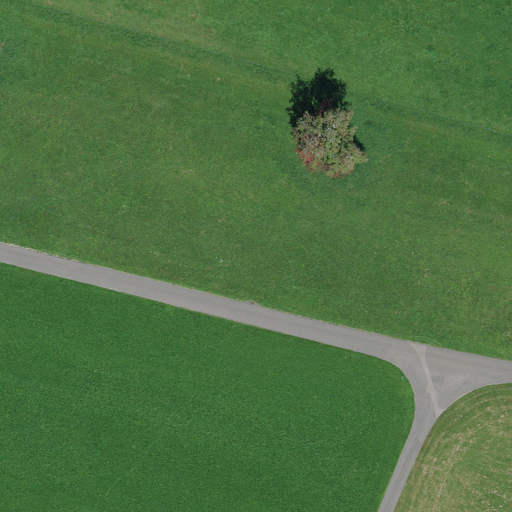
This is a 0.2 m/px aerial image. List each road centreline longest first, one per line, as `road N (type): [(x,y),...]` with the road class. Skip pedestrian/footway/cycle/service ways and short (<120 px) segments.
road 1 (unclassified): [(0,255),(447,365)]
road 2 (unclassified): [(447,365),(386,511)]
